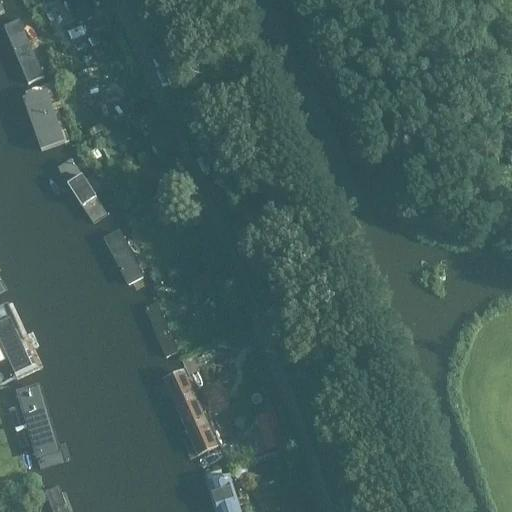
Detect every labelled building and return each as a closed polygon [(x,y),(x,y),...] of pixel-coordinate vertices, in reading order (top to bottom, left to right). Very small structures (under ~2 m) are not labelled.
[(93,18),(85,0),(63,0),(75,25),(93,18)] [(4,32),(29,88),(45,81),(21,25),(4,32)] [(23,105),(41,159),(66,150),(48,96),(23,105)] [(99,106),(84,110),(87,123),(102,119),(99,106)] [(103,126),(88,133),(91,138),(105,131),(103,126)] [(74,158),(57,169),(95,234),(113,223),(74,158)] [(132,178),(138,191),(152,184),(144,166),(134,171),(136,176),(132,178)] [(171,202),(156,209),(163,225),(178,218),(171,202)] [(103,243),(132,297),(148,289),(119,234),(103,243)] [(199,253),(175,263),(180,274),(204,265),(199,253)] [(212,286),(204,270),(185,279),(192,295),(212,286)] [(140,318),(160,367),(180,359),(160,309),(140,318)] [(33,378),(10,313),(0,317),(0,360),(9,386),(33,378)] [(162,385),(194,464),(218,454),(187,375),(162,385)] [(43,391),(17,398),(38,472),(64,465),(43,391)] [(266,451),(277,447),(283,445),(272,413),(264,416),(254,420),(266,451)] [(205,480),(214,511),(240,511),(229,472),(205,480)] [(72,511),(65,490),(47,497),(52,511),(72,511)]
